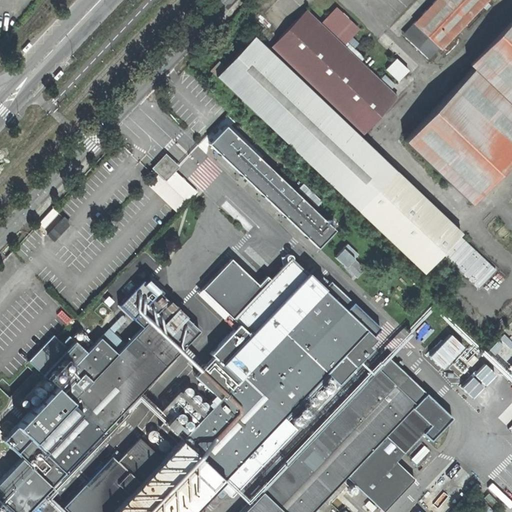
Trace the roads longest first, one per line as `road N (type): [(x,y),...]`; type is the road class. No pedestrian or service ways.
road 1 (unclassified): [(0,240),(225,0)]
road 2 (secondary): [(102,0),(0,107)]
